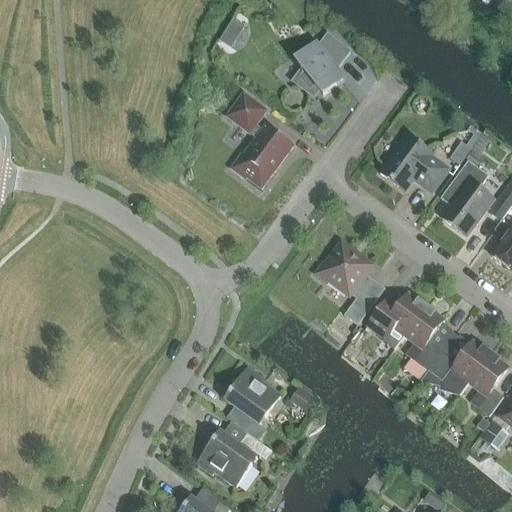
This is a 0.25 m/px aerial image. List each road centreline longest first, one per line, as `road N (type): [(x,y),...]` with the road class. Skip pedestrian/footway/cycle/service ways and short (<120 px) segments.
road 1 (unclassified): [(107,511),(135,446),(202,334),(203,289)]
road 2 (unclassified): [(203,289),(179,260),(99,204),(0,178)]
road 3 (residential): [(511,319),(319,179)]
road 4 (residential): [(203,289),(258,264),(319,179)]
road 5 (residential): [(319,179),(392,83)]
